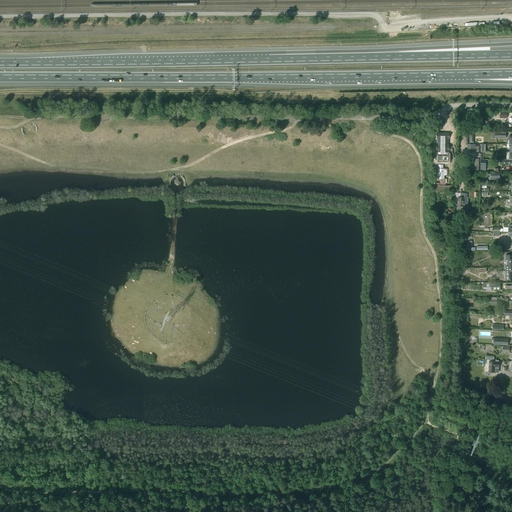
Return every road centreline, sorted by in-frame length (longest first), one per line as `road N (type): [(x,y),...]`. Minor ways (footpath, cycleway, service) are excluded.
road 1 (motorway): [(0,76),(474,74)]
road 2 (track): [(0,488),(311,491),(375,473),(424,420)]
road 3 (track): [(424,420),(441,333),(420,159),(406,141),(362,119)]
road 4 (track): [(303,118),(177,169),(146,173),(51,167),(0,146)]
road 5 (motorway): [(273,60),(0,63)]
road 6 (motorway): [(511,43),(273,60)]
road 7 (motorway): [(511,55),(273,60)]
road 8 (unclassified): [(433,511),(468,420),(511,424)]
